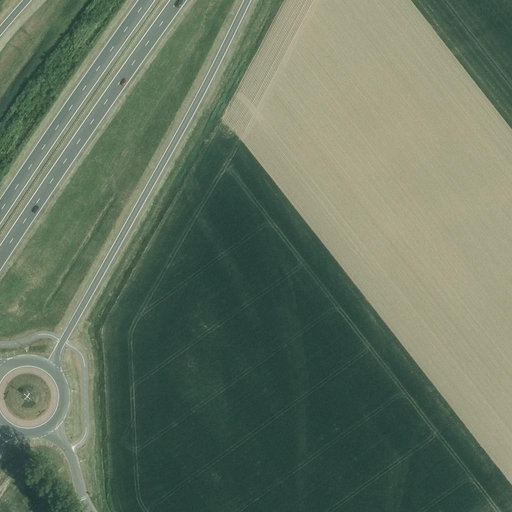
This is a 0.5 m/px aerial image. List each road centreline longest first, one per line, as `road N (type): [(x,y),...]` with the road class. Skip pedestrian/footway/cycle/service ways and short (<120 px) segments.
road 1 (trunk): [(46,367),(246,0)]
road 2 (trunk): [(0,258),(178,0)]
road 3 (trunk): [(146,0),(0,212)]
